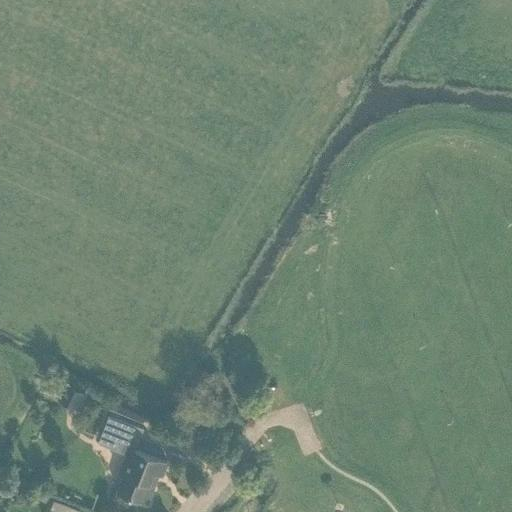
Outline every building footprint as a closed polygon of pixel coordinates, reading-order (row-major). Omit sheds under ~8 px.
[(223,389),(231,376),(220,370),(213,383),(223,389)] [(92,395),(65,381),(57,398),(83,413),(92,395)] [(215,411),(205,405),(197,418),(207,424),(215,411)] [(137,442),(138,442),(143,428),(109,415),(98,443),(127,454),(120,472),(125,473),(118,491),(147,502),(158,474),(162,475),(167,462),(135,449),(137,442)] [(0,477),(0,487),(23,497),(23,496),(26,488),(0,477)] [(36,491),(34,497),(45,501),(48,495),(36,491)] [(49,511),(79,511),(80,510),(54,500),(49,511)]
